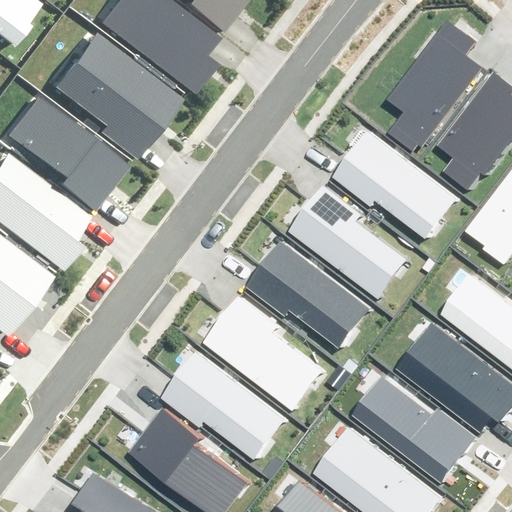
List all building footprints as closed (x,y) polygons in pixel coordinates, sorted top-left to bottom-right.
[(0,0),(0,32),(16,45),(31,26),(28,23),(43,3),(39,0),(0,0)] [(212,39),(159,0),(110,0),(93,22),(187,94),(209,65),(198,58),(212,39)] [(240,0),(178,0),(177,3),(218,30),(240,0)] [(90,35),(49,90),(100,125),(95,134),(131,160),(177,101),(90,35)] [(349,150),(320,180),(369,242),(398,219),(397,219),(402,216),(349,150)] [(453,435),(427,381),(322,434),(349,487),(453,435)]
